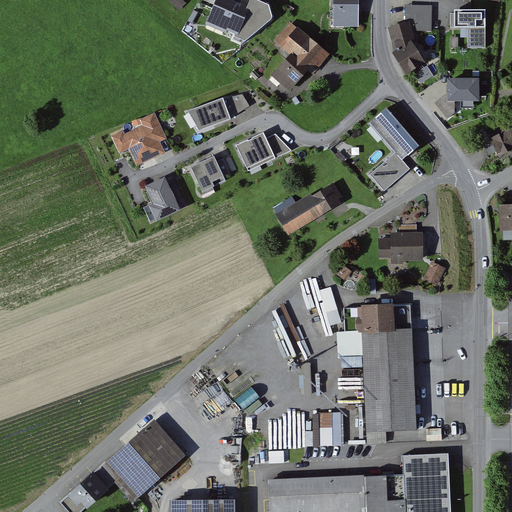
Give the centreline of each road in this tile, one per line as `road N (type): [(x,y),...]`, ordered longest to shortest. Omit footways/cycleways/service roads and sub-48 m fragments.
road 1 (residential): [(28,511),(319,254),(458,166)]
road 2 (unclassified): [(470,193),(480,241),(481,511)]
road 3 (unclassified): [(379,0),(382,60),(458,166)]
